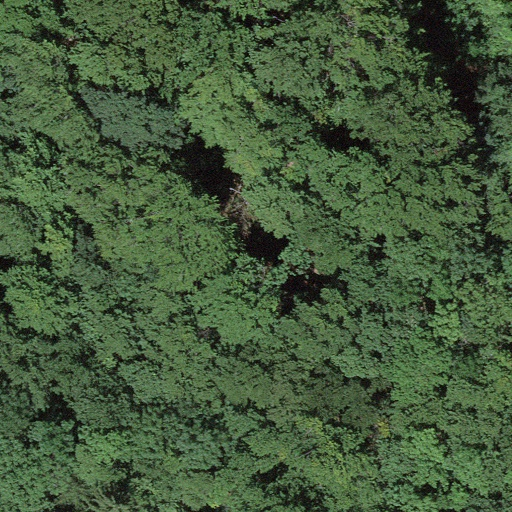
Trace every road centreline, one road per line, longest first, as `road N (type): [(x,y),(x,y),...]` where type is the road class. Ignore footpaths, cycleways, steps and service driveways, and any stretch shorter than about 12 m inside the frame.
road 1 (track): [(511,154),(454,79),(419,0)]
road 2 (track): [(51,447),(0,287)]
road 3 (track): [(0,435),(51,447),(145,511)]
